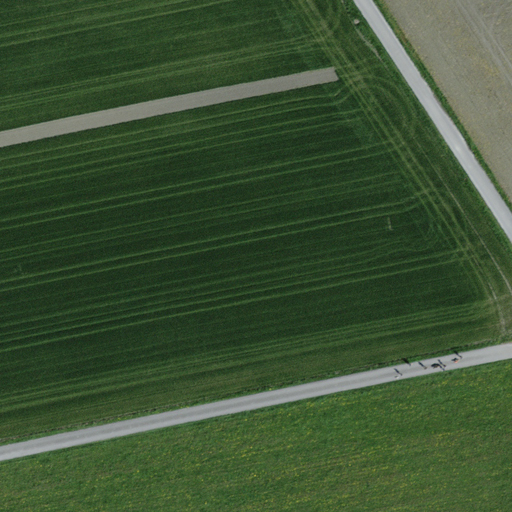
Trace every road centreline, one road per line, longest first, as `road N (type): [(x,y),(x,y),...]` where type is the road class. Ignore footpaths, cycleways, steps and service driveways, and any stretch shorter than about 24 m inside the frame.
road 1 (unclassified): [(0,454),(511,349)]
road 2 (residential): [(511,229),(362,0)]
